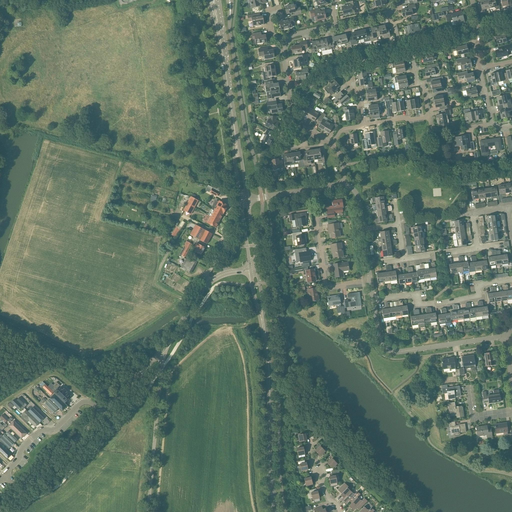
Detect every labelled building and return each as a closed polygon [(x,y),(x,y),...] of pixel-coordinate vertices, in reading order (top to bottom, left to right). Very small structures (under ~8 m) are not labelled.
[(484,10),(489,9),(486,0),(484,0),(480,1),(480,4),(477,4),(478,7),(480,14),(485,13),(484,10)] [(486,0),(489,9),(495,7),(495,8),(497,10),(500,9),(497,0),(496,0),(495,0),(494,0),(486,0)] [(511,1),(510,2),(509,0),(502,0),(503,0),(501,0),(503,7),(508,6),(509,9),(511,8),(511,1)] [(358,12),(355,1),(350,2),(350,5),(342,7),(344,15),(358,12)] [(295,8),(294,5),(285,7),(287,14),(291,13),(291,16),(301,14),(300,7),(295,8)] [(416,10),(415,5),(408,6),(408,9),(402,10),(403,17),(413,15),(412,11),(416,10)] [(320,12),(320,9),(310,11),(312,17),(315,16),(316,21),(326,19),(324,11),(320,12)] [(465,23),(462,11),(446,15),(447,21),(454,20),(455,26),(465,23)] [(444,16),(443,12),(432,15),(433,21),(439,19),(439,17),(444,16)] [(255,17),(255,14),(247,15),(248,22),(252,21),(253,26),(264,25),(263,16),(255,17)] [(295,24),(293,17),(290,18),(290,20),(279,22),(281,30),(292,28),(292,25),(295,24)] [(421,33),(418,24),(404,27),(407,40),(419,37),(419,34),(421,33)] [(385,26),(378,27),(380,37),(383,36),(384,39),(390,37),(388,29),(386,30),(385,26)] [(372,33),(369,33),(371,42),(377,40),(377,37),(380,37),(378,27),(371,29),(372,33)] [(365,30),(358,32),(360,40),(364,39),(364,42),(365,45),(366,45),(371,44),(371,42),(371,41),(369,33),(369,32),(368,32),(366,32),(365,30)] [(509,38),(507,31),(499,33),(500,36),(495,37),(497,44),(506,42),(506,39),(509,38)] [(261,35),(261,32),(252,34),(253,40),(255,39),(256,44),(267,42),(265,35),(261,35)] [(349,36),(350,39),(351,45),(357,44),(357,41),(360,40),(358,32),(351,33),(352,36),(349,36)] [(345,47),(351,45),(350,39),(347,40),(346,35),(339,36),(341,44),(345,44),(345,47)] [(337,45),(341,44),(339,36),(332,38),(333,43),(330,44),(332,49),(332,50),(338,48),(337,45)] [(319,41),(321,48),(325,48),(325,51),(332,49),(330,44),(330,41),(327,42),(326,39),(319,41)] [(321,48),(319,41),(313,42),(313,45),(310,46),(312,54),(319,52),(318,49),(321,48)] [(307,48),(306,42),(300,43),(301,46),(292,47),(293,53),(302,52),(301,49),(307,48)] [(459,48),(458,44),(451,46),(453,52),(456,51),(457,55),(468,53),(466,46),(459,48)] [(511,54),(511,53),(510,45),(498,47),(499,50),(497,51),(498,58),(508,56),(508,55),(511,54)] [(268,51),(268,48),(259,49),(260,56),(265,56),(265,59),(274,58),(273,50),(268,51)] [(434,56),(433,51),(427,52),(427,55),(422,56),(423,63),(433,61),(432,57),(434,56)] [(308,61),(307,55),(300,56),(300,59),(294,60),(295,67),(305,66),(304,62),(308,61)] [(467,60),(466,57),(457,60),(458,66),(462,65),(463,69),(471,67),(470,60),(467,60)] [(400,58),(389,61),(390,64),(392,63),(392,67),(393,69),(395,68),(406,66),(405,64),(404,64),(404,61),(401,61),(400,58)] [(264,64),(265,72),(276,71),(276,67),(275,67),(275,65),(272,66),(272,63),(264,64)] [(439,70),(438,64),(431,65),(431,68),(424,69),(426,77),(436,75),(435,70),(439,70)] [(309,76),(308,68),(301,69),(302,72),(296,73),(297,80),(302,79),(302,80),(306,80),(306,76),(309,76)] [(358,73),(359,79),(367,78),(366,73),(370,73),(369,68),(362,69),(362,72),(358,73)] [(265,72),(262,73),(264,81),(266,81),(272,80),(272,77),(276,76),(276,74),(277,74),(276,71),(265,72)] [(504,84),(506,84),(504,74),(502,75),(501,72),(498,72),(498,71),(496,72),(498,82),(503,81),(504,84)] [(467,74),(467,72),(458,74),(459,80),(466,79),(467,83),(475,81),(473,73),(467,74)] [(488,77),(490,86),(493,85),(493,84),(498,82),(496,72),(493,73),(493,74),(490,74),(491,77),(488,78),(488,77)] [(395,84),(398,83),(408,81),(408,78),(407,79),(406,76),(404,76),(404,75),(397,76),(398,77),(394,78),(395,84)] [(441,86),(444,86),(442,77),(434,78),(434,81),(431,82),(431,85),(430,85),(431,88),(441,86)] [(367,78),(359,79),(360,86),(364,85),(364,89),(369,88),(372,87),(372,82),(371,82),(371,78),(367,78)] [(339,86),(334,80),(330,84),(325,88),(331,95),(338,90),(336,89),(339,86)] [(271,92),(279,90),(278,83),(273,84),(273,81),(266,82),(266,86),(265,86),(266,92),(271,92)] [(409,84),(408,81),(398,83),(399,88),(399,90),(403,89),(404,90),(407,90),(406,87),(408,87),(408,84),(409,84)] [(471,88),(470,85),(462,87),(463,91),(466,91),(468,97),(478,95),(476,87),(471,88)] [(366,96),(377,95),(376,90),(379,90),(378,86),(372,87),(369,88),(369,90),(366,91),(367,93),(366,94),(366,96)] [(279,90),(271,92),(272,95),(268,96),(269,102),(276,101),(275,98),(280,97),(279,90)] [(344,95),(341,92),(334,97),(336,99),(334,101),(337,106),(340,103),(342,104),(349,98),(347,95),(344,97),(343,96),(344,95)] [(416,99),(412,100),(413,110),(416,110),(416,109),(419,109),(418,105),(421,104),(420,96),(416,96),(416,99)] [(503,104),(504,107),(511,106),(510,100),(507,101),(505,96),(497,98),(498,105),(503,104)] [(397,102),(399,113),(402,112),(401,111),(404,111),(404,110),(406,110),(404,98),(402,99),(402,101),(397,102)] [(404,98),(406,110),(408,109),(408,110),(411,110),(411,111),(413,110),(412,100),(407,101),(407,98),(404,98)] [(389,101),(390,108),(390,110),(393,109),(393,113),(396,112),(396,113),(399,113),(397,102),(393,103),(392,100),(389,100),(389,101)] [(444,101),(433,103),(434,106),(435,105),(435,108),(439,107),(440,110),(448,109),(447,100),(444,101)] [(274,102),(267,103),(268,110),(272,109),(272,113),(282,112),(281,108),(282,108),(281,104),(277,105),(276,101),(274,102)] [(303,115),(309,118),(314,110),(309,106),(309,105),(306,103),(302,110),(305,112),(303,115)] [(511,105),(511,106),(504,107),(504,110),(500,111),(502,119),(510,117),(511,116),(511,109),(511,108),(511,105)] [(350,110),(350,107),(343,108),(344,114),(346,114),(346,120),(354,119),(353,110),(350,110)] [(473,109),(474,112),(475,120),(482,119),(481,114),(484,114),(483,107),(480,108),(480,111),(478,111),(477,108),(473,109)] [(382,109),(379,110),(368,112),(369,114),(370,114),(370,117),(373,117),(374,120),(380,118),(379,116),(380,116),(379,115),(381,115),(383,113),(382,109)] [(469,109),(463,110),(465,117),(468,117),(469,120),(469,122),(475,120),(474,112),(470,113),(469,109)] [(316,119),(318,121),(323,113),(320,111),(319,113),(314,110),(309,118),(314,122),(316,119)] [(436,115),(438,121),(448,119),(447,116),(451,115),(450,110),(444,111),(445,114),(436,115)] [(323,131),(330,120),(327,119),(326,121),(323,119),(326,115),(323,113),(318,121),(321,122),(318,127),(323,131)] [(276,117),(270,116),(269,120),(266,126),(274,131),(278,122),(275,121),(276,120),(276,117)] [(448,119),(438,121),(439,127),(447,126),(448,129),(453,128),(452,122),(449,123),(448,119)] [(330,120),(323,131),(329,134),(332,130),(335,132),(338,126),(335,124),(334,125),(331,124),(332,122),(330,120)] [(396,134),(393,134),(395,145),(400,145),(400,139),(404,139),(404,138),(403,134),(403,129),(396,130),(396,134)] [(262,141),(261,142),(267,144),(270,146),(273,141),(275,138),(274,138),(274,137),(272,136),(273,133),(267,130),(265,135),(266,136),(263,142),(262,141)] [(385,133),(385,132),(381,133),(382,140),(378,140),(379,147),(386,146),(385,143),(389,142),(388,132),(385,133)] [(358,144),(356,134),(349,135),(350,142),(347,142),(348,148),(354,147),(353,144),(358,144)] [(366,140),(362,140),(364,149),(376,147),(375,144),(373,135),(370,135),(370,134),(365,135),(366,140)] [(461,137),(454,138),(455,147),(460,146),(461,150),(463,150),(471,148),(471,151),(474,150),(473,142),(470,142),(469,134),(463,135),(461,136),(461,137)] [(486,140),(480,141),(482,156),(489,155),(488,147),(496,146),(496,151),(497,151),(502,150),(501,144),(500,144),(500,139),(486,141),(486,140)] [(320,150),(313,151),(314,160),(318,159),(318,163),(325,162),(323,154),(320,154),(320,150)] [(314,160),(313,151),(306,152),(306,156),(303,156),(305,167),(305,168),(309,168),(309,165),(311,164),(311,160),(314,160)] [(300,153),(293,154),(294,162),(295,165),(298,164),(301,164),(301,168),(305,167),(303,156),(301,157),(300,153)] [(287,159),(284,159),(285,166),(290,165),(295,165),(294,162),(293,154),(286,155),(287,159)] [(279,161),(279,159),(276,159),(276,160),(272,160),(273,170),(283,169),(282,161),(279,161)] [(471,191),(468,192),(469,200),(473,200),(479,199),(478,190),(471,191)] [(187,203),(195,207),(198,200),(191,196),(187,203)] [(214,210),(223,215),(228,205),(219,201),(219,202),(216,200),(212,207),(213,208),(212,209),(214,210)] [(343,207),(342,200),(332,201),(333,206),(329,207),(329,205),(325,206),(325,210),(326,209),(328,218),(335,217),(334,213),(343,212),(342,207),(343,207)] [(195,207),(187,203),(184,210),(191,214),(195,207)] [(392,208),(377,211),(378,217),(387,215),(386,212),(391,211),(392,210),(392,208)] [(211,217),(219,221),(223,215),(214,210),(210,216),(211,217)] [(290,221),(294,220),(295,227),(298,227),(307,226),(305,219),(307,218),(306,213),(294,215),(289,215),(290,221)] [(216,227),(219,221),(211,217),(210,216),(210,217),(206,215),(203,221),(216,227)] [(387,215),(378,217),(378,219),(375,219),(375,224),(394,221),(393,219),(392,218),(387,219),(387,215)] [(454,219),(454,221),(455,228),(470,226),(470,224),(469,223),(463,224),(463,220),(462,220),(462,219),(457,220),(457,218),(454,219)] [(338,228),(337,224),(328,225),(328,230),(330,230),(331,238),(340,237),(339,228),(338,228)] [(213,234),(196,225),(190,235),(207,244),(213,234)] [(413,234),(422,233),(422,232),(425,232),(424,226),(412,227),(413,234)] [(470,226),(455,228),(456,234),(465,233),(464,229),(469,228),(470,227),(470,226)] [(380,233),(381,239),(390,238),(389,234),(394,233),(395,232),(395,230),(380,233)] [(302,236),(302,233),(293,234),(294,240),(297,240),(298,246),(306,245),(305,236),(302,236)] [(472,238),(457,240),(458,246),(458,248),(467,246),(466,245),(466,241),(471,240),(472,239),(472,238)] [(192,244),(187,241),(184,247),(180,254),(179,256),(181,257),(182,256),(185,257),(192,244)] [(205,247),(197,243),(195,246),(196,247),(195,248),(196,249),(195,252),(201,255),(205,247)] [(382,245),(383,251),(391,250),(391,246),(396,246),(397,244),(397,243),(382,245)] [(341,248),(340,244),(331,245),(331,250),(333,249),(334,258),(343,256),(342,248),(341,248)] [(424,245),(415,246),(416,252),(416,254),(425,253),(425,251),(424,248),(427,247),(427,244),(424,245)] [(306,248),(294,250),(296,262),(300,262),(311,261),(309,251),(307,251),(306,248)] [(494,250),(496,266),(502,265),(501,256),(497,256),(496,251),(495,250),(494,250)] [(501,256),(502,265),(508,264),(511,263),(510,255),(507,255),(507,253),(504,254),(504,255),(501,256)] [(463,272),(469,271),(468,264),(468,262),(464,262),(463,257),(462,256),(461,257),(463,272)] [(473,256),(475,272),(482,271),(480,262),(477,262),(476,257),(475,256),(473,256)] [(451,274),(457,273),(456,264),(452,264),(451,259),(450,258),(448,259),(451,274)] [(198,262),(191,259),(189,261),(186,259),(181,268),(185,270),(191,274),(194,268),(198,262)] [(349,271),(348,263),(333,265),(334,269),(336,268),(337,277),(343,276),(343,271),(349,271)] [(424,279),(430,278),(429,270),(425,270),(425,265),(423,264),(422,264),(424,279)] [(390,266),(388,266),(390,281),(397,280),(396,271),(392,272),(391,267),(390,266)] [(411,267),(410,267),(412,282),(418,281),(418,280),(417,273),(413,273),(413,268),(411,267)] [(406,283),(404,275),(401,275),(400,270),(399,269),(397,269),(399,284),(406,283)] [(316,281),(314,270),(306,271),(308,283),(316,281)] [(493,287),(495,302),(501,301),(500,292),(496,293),(495,287),(494,287),(493,287)] [(319,300),(317,288),(307,290),(308,293),(309,293),(310,302),(319,300)] [(361,306),(359,293),(347,294),(348,299),(351,299),(351,302),(348,302),(348,300),(344,301),(345,308),(361,306)] [(341,307),(339,296),(327,297),(329,306),(336,305),(337,313),(341,313),(342,315),(345,314),(344,306),(341,307)] [(401,301),(399,301),(402,316),(408,315),(407,306),(403,307),(402,301),(401,301)] [(480,301),(482,316),(488,315),(487,307),(483,307),(483,302),(482,301),(480,301)] [(389,318),(396,317),(394,308),(391,308),(390,303),(389,302),(387,303),(389,318)] [(468,303),(470,318),(476,317),(475,308),(471,309),(470,304),(469,303),(468,303)] [(455,305),(457,320),(464,319),(462,310),(459,311),(458,306),(457,305),(455,305)] [(430,308),(428,308),(430,323),(437,322),(435,313),(432,314),(431,308),(430,308)] [(445,308),(443,308),(445,323),(452,322),(452,321),(451,321),(450,314),(447,314),(446,309),(445,308)] [(418,310),(416,310),(418,325),(419,328),(425,327),(424,324),(423,315),(419,316),(419,310),(418,310)] [(494,352),(487,353),(484,354),(486,367),(496,365),(494,352)] [(459,369),(459,370),(460,376),(465,375),(464,369),(470,368),(472,374),(476,373),(473,355),(462,357),(463,368),(459,369)] [(455,368),(454,358),(448,358),(448,359),(441,360),(442,364),(443,369),(455,368)] [(447,388),(447,385),(441,386),(440,386),(440,388),(441,388),(442,394),(447,394),(448,400),(455,399),(455,397),(461,396),(460,392),(459,387),(447,388)] [(60,388),(55,393),(66,403),(70,399),(64,393),(66,391),(63,388),(61,390),(60,388)] [(501,402),(499,390),(493,391),(494,395),(486,396),(486,392),(482,392),(484,400),(489,399),(489,403),(501,402)] [(67,406),(53,393),(49,399),(62,412),(67,406)] [(11,402),(14,405),(18,409),(22,406),(15,399),(11,402)] [(58,409),(48,400),(44,405),(53,414),(58,409)] [(455,407),(455,403),(447,404),(448,407),(449,407),(450,416),(456,415),(457,418),(464,417),(463,413),(462,406),(455,407)] [(31,407),(27,411),(39,423),(43,419),(31,407)] [(39,423),(25,410),(21,414),(23,416),(22,418),(27,422),(28,421),(35,427),(39,423)] [(13,420),(7,426),(21,439),(26,434),(13,420)] [(455,425),(455,422),(449,423),(449,428),(450,428),(451,436),(460,435),(460,433),(466,432),(465,424),(455,425)] [(508,432),(506,423),(495,425),(496,434),(503,433),(503,435),(507,435),(509,442),(511,441),(511,437),(511,434),(508,434),(507,432),(508,432)] [(487,430),(487,426),(476,428),(478,436),(487,435),(487,438),(492,437),(491,429),(487,430)] [(10,434),(8,431),(5,434),(14,444),(17,441),(12,436),(14,434),(12,432),(10,434)] [(305,432),(305,434),(298,435),(299,442),(307,440),(306,435),(307,435),(309,435),(308,432),(305,432)] [(13,444),(5,435),(0,440),(8,449),(13,444)] [(13,458),(0,444),(0,452),(10,461),(13,458)] [(325,451),(320,446),(315,451),(320,456),(325,451)] [(305,454),(303,447),(297,448),(298,456),(305,454)] [(337,464),(332,458),(327,463),(332,468),(337,464)] [(304,463),(304,460),(297,462),(298,464),(300,464),(301,471),(308,470),(306,463),(304,463)] [(332,476),(329,477),(330,484),(337,483),(336,476),(340,475),(339,470),(331,471),(332,476)] [(309,478),(308,475),(303,476),(303,479),(304,479),(306,486),(313,484),(311,477),(309,478)] [(350,491),(343,484),(338,490),(342,494),(341,495),(343,498),(344,498),(350,491)] [(315,492),(314,489),(307,491),(307,494),(311,493),(313,500),(319,498),(318,491),(315,492)] [(344,498),(343,498),(342,499),(346,504),(350,500),(352,502),(353,502),(357,497),(360,494),(357,491),(355,494),(353,493),(350,491),(344,498)] [(360,500),(357,497),(353,502),(352,502),(349,506),(353,511),(357,507),(360,509),(368,501),(364,498),(362,500),(360,500)]
